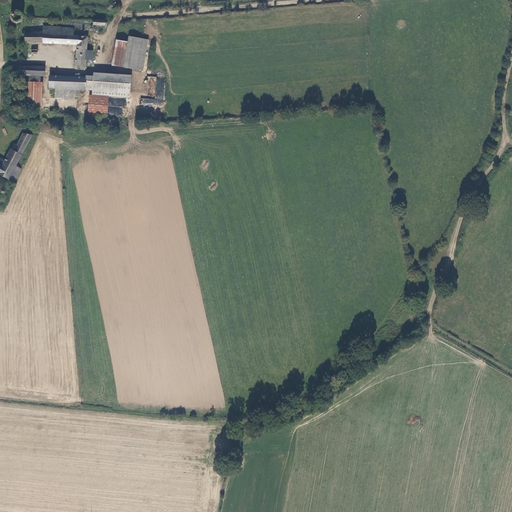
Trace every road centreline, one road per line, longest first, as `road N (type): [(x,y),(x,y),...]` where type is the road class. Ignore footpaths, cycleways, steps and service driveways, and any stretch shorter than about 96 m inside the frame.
road 1 (track): [(511,374),(429,318),(463,211),(504,142),(511,58)]
road 2 (track): [(312,0),(122,16),(109,34)]
